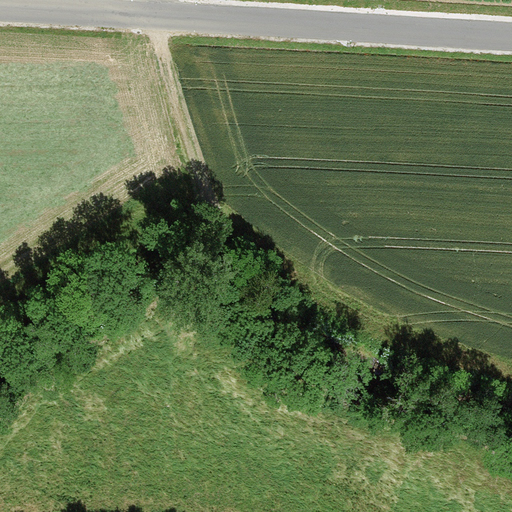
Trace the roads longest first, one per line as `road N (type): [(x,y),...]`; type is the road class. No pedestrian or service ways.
road 1 (tertiary): [(0,4),(511,34)]
road 2 (track): [(206,261),(210,222),(157,40),(157,0)]
